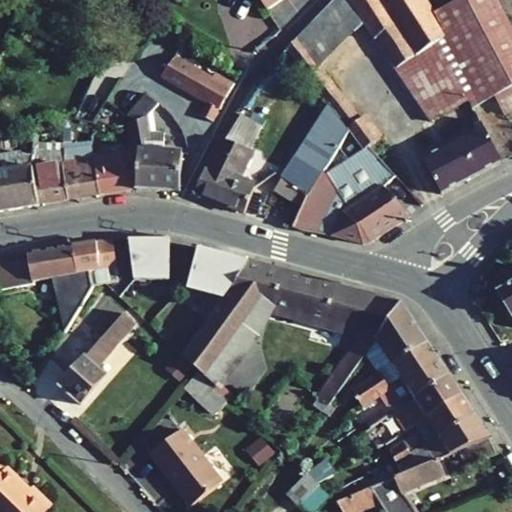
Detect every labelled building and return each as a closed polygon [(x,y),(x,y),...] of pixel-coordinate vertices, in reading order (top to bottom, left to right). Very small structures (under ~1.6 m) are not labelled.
[(259,0),(267,10),(280,0),(259,0)] [(319,66),(354,30),(333,0),(332,0),(297,37),(319,66)] [(333,0),(354,30),(365,23),(430,122),(468,101),(472,108),(495,96),(505,115),(511,110),(511,33),(494,0),(457,0),(432,13),(423,0),(333,0)] [(347,130),(363,151),(368,147),(379,138),(363,116),(358,120),(352,124),(349,120),(354,116),(319,66),(297,37),(285,48),(328,105),(347,130)] [(182,88),(193,68),(176,58),(161,76),(182,88)] [(211,79),(193,68),(182,88),(206,102),(204,107),(217,113),(233,84),(214,73),(211,79)] [(127,116),(134,122),(127,125),(131,151),(131,152),(139,151),(137,189),(136,189),(136,190),(179,193),(181,153),(162,152),(164,133),(155,132),(150,132),(147,116),(152,110),(158,104),(146,94),(127,116)] [(281,178),(308,196),(337,147),(347,130),(328,105),(281,178)] [(204,107),(200,115),(212,122),(217,113),(204,107)] [(150,132),(155,132),(152,110),(147,116),(150,132)] [(194,193),(244,214),(254,189),(237,182),(263,127),(240,115),(225,140),(220,138),(204,169),(194,193)] [(422,159),(441,195),(502,162),(483,127),(422,159)] [(93,157),(91,138),(61,143),(61,149),(61,163),(67,200),(100,194),(93,157)] [(363,151),(349,161),(337,147),(308,196),(302,209),(292,229),(334,237),(363,244),(370,243),(408,216),(382,187),(395,176),(368,147),(363,151)] [(61,163),(61,149),(34,148),(33,157),(31,168),(38,205),(67,200),(61,163)] [(131,151),(93,157),(100,194),(136,189),(137,189),(139,151),(131,152),(131,151)] [(31,168),(33,157),(20,153),(0,155),(0,212),(38,206),(38,205),(31,168)] [(302,209),(308,196),(281,178),(272,192),(302,209)] [(93,287),(119,282),(113,239),(72,246),(76,275),(90,273),(93,287)] [(134,280),(168,281),(169,240),(129,239),(134,280)] [(72,246),(27,253),(28,260),(32,285),(35,285),(34,282),(52,279),(65,333),(93,287),(90,273),(76,275),(72,246)] [(247,261),(198,247),(185,289),(223,300),(232,287),(247,261)] [(1,265),(5,290),(32,285),(28,260),(1,265)] [(232,287),(223,300),(182,357),(199,372),(205,378),(207,376),(263,297),(265,265),(247,261),(232,287)] [(207,376),(222,388),(259,337),(273,310),(274,307),(283,270),(265,265),(263,297),(207,376)] [(361,336),(318,396),(329,405),(365,355),(375,340),(402,303),(283,270),(274,307),(273,310),(361,336)] [(511,284),(499,292),(511,314),(511,284)] [(375,340),(401,380),(437,356),(402,303),(375,340)] [(59,387),(80,405),(107,375),(98,367),(136,324),(124,313),(59,387)] [(375,340),(365,355),(378,375),(380,374),(390,389),(401,380),(375,340)] [(450,376),(437,356),(401,380),(390,389),(381,395),(387,408),(410,392),(415,399),(450,376)] [(167,369),(180,381),(190,369),(176,358),(167,369)] [(184,387),(215,416),(227,401),(206,381),(207,379),(205,378),(199,372),(184,387)] [(380,374),(378,375),(352,392),(362,407),(381,395),(390,389),(380,374)] [(415,399),(393,414),(405,432),(415,425),(463,395),(450,376),(415,399)] [(463,395),(415,425),(426,443),(476,415),(463,395)] [(365,421),(370,429),(387,418),(382,409),(365,421)] [(426,443),(426,444),(437,460),(439,460),(460,450),(488,439),(491,438),(476,415),(426,443)] [(150,454),(191,507),(223,482),(182,429),(150,454)] [(403,442),(409,452),(418,447),(411,436),(403,442)] [(460,450),(468,469),(496,454),(488,439),(460,450)] [(389,450),(394,459),(409,452),(403,442),(389,450)] [(397,465),(402,475),(437,460),(426,444),(418,447),(409,452),(411,456),(397,465)] [(397,465),(411,456),(409,452),(394,459),(397,465)] [(380,504),(385,511),(416,511),(416,510),(414,511),(401,494),(445,475),(439,460),(437,460),(402,475),(370,488),(380,504)] [(311,470),(319,483),(329,477),(321,464),(311,470)] [(44,511),(51,505),(32,487),(27,493),(17,483),(20,481),(6,468),(3,471),(0,468),(0,511),(44,511)] [(287,495),(298,507),(301,505),(319,485),(308,474),(287,495)] [(301,505),(307,511),(314,511),(330,496),(319,485),(301,505)] [(342,511),(360,511),(380,504),(370,488),(336,503),(342,511)]
